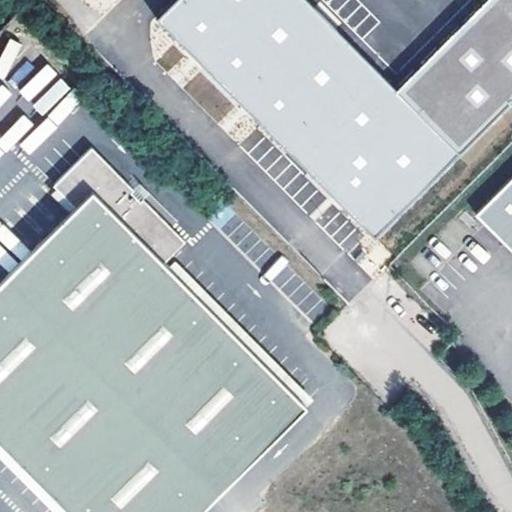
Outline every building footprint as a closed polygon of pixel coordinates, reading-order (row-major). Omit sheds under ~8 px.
[(511,0),(487,0),(395,90),(306,0),(176,0),(156,20),(371,239),(511,101),(511,0)] [(71,211),(0,280),(0,441),(68,511),(198,511),(306,407),(165,262),(171,256),(186,242),(145,199),(142,201),(133,192),(136,190),(94,147),(56,184),(77,206),(71,211)] [(511,252),(511,179),(476,216),(511,252)] [(56,184),(50,189),(71,211),(77,206),(56,184)] [(136,190),(133,192),(142,201),(145,199),(151,193),(142,184),(136,190)] [(312,401),(171,256),(165,262),(306,407),(312,401)]
